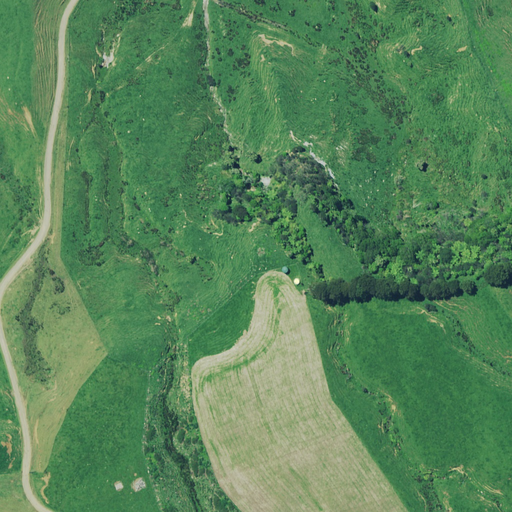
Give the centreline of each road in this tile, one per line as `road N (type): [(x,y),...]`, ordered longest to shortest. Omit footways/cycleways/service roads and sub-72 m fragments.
road 1 (track): [(0,282),(36,243),(48,212),(58,44),(73,0)]
road 2 (track): [(64,511),(35,494),(0,326)]
